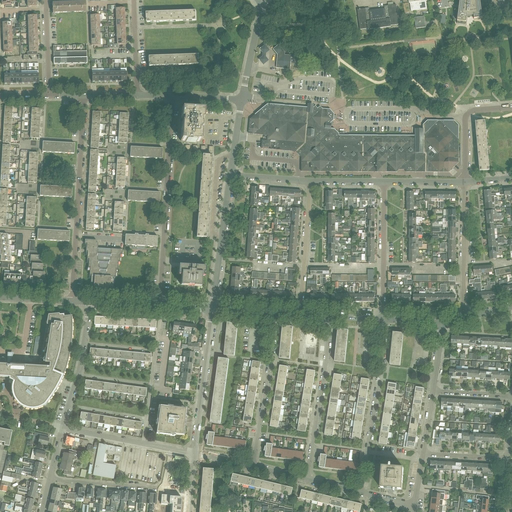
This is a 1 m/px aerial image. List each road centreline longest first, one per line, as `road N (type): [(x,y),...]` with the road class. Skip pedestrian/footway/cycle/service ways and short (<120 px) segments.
road 1 (residential): [(160,306),(171,95)]
road 2 (residential): [(72,301),(84,95)]
road 3 (unclassified): [(359,493),(382,319)]
road 4 (unclassified): [(305,479),(328,316)]
road 5 (unclassified): [(252,467),(273,313)]
road 6 (residential): [(48,479),(156,487),(171,449)]
road 7 (unclassified): [(193,453),(212,309)]
road 8 (residential): [(143,444),(160,306)]
road 9 (unclassified): [(382,319),(384,182)]
road 10 (unclassified): [(465,318),(465,183)]
road 11 (residential): [(302,315),(310,182)]
road 12 (residential): [(61,427),(87,302)]
